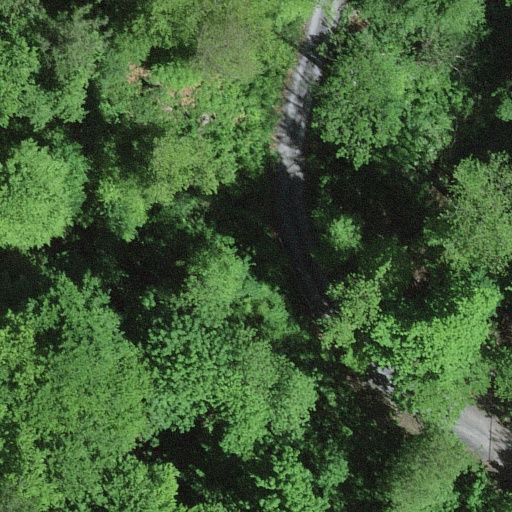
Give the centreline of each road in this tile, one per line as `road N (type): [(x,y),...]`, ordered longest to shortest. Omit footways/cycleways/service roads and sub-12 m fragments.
road 1 (track): [(511,451),(435,404),(345,332),(304,264),(288,171),(316,0)]
road 2 (track): [(0,419),(168,511)]
